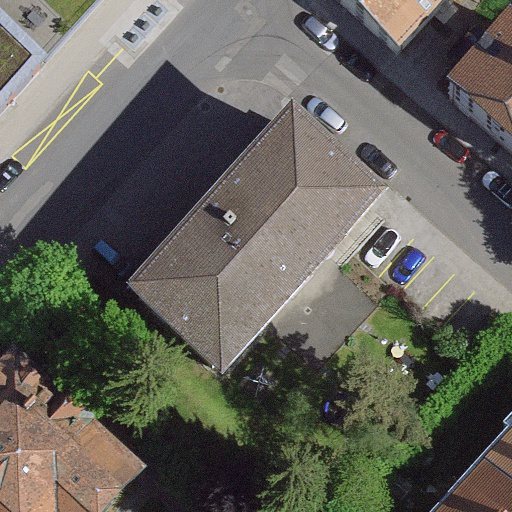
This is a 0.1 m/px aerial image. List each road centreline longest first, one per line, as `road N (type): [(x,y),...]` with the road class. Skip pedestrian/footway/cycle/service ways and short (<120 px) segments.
road 1 (unclassified): [(221,2),(511,249)]
road 2 (unclassified): [(221,2),(0,246)]
